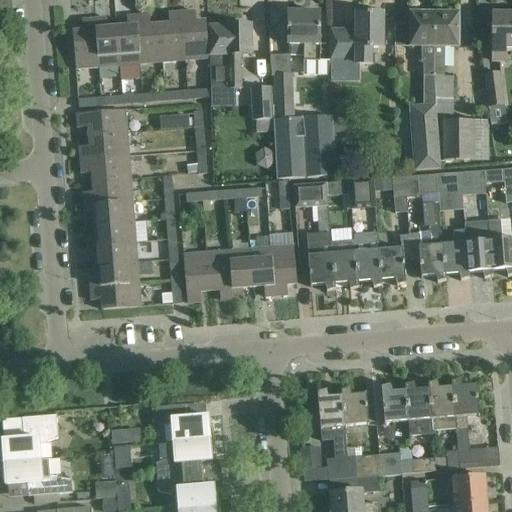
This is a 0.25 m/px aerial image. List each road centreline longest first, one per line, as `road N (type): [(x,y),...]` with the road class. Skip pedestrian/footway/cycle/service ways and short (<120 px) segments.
road 1 (residential): [(271,351),(511,328)]
road 2 (residential): [(61,369),(271,351)]
road 3 (residential): [(61,369),(45,167)]
road 4 (residential): [(45,167),(32,0)]
road 5 (residential): [(284,511),(271,351)]
